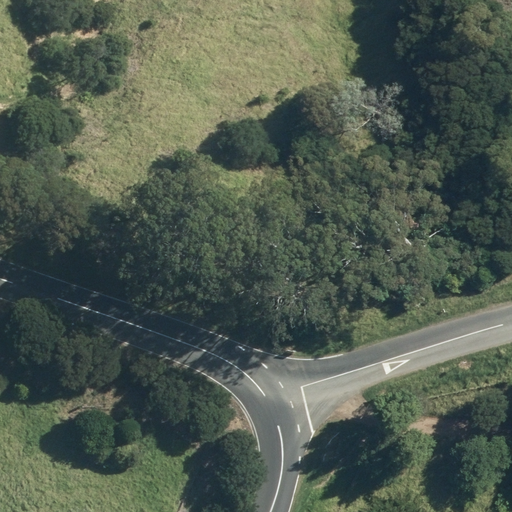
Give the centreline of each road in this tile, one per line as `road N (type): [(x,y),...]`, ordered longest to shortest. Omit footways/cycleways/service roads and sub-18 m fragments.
road 1 (tertiary): [(0,279),(216,356),(269,399)]
road 2 (unclassified): [(511,324),(269,399)]
